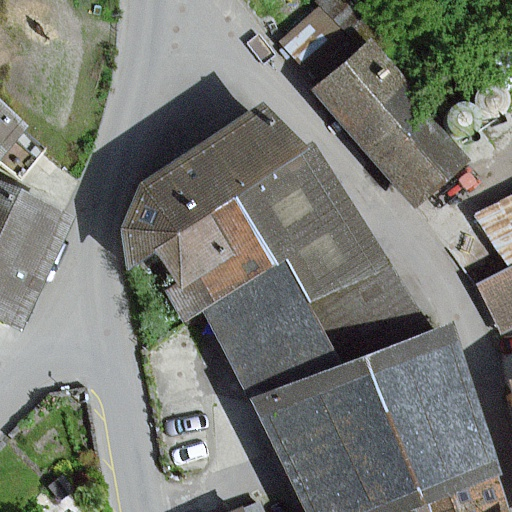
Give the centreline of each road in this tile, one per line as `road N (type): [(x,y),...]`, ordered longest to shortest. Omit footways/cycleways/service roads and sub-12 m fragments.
road 1 (residential): [(189,0),(440,278),(511,477)]
road 2 (residential): [(148,0),(96,272)]
road 3 (residential): [(96,272),(141,511)]
road 4 (residential): [(96,272),(0,395)]
